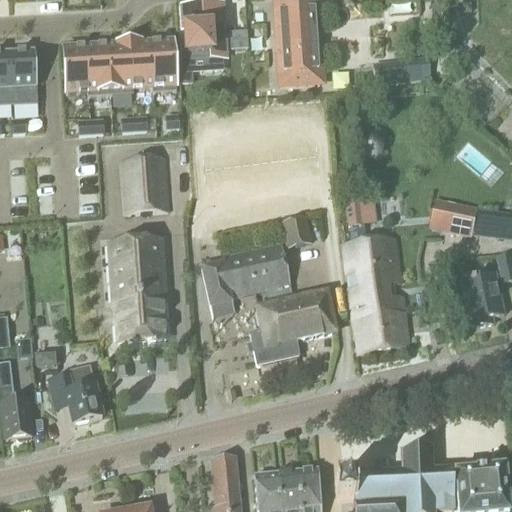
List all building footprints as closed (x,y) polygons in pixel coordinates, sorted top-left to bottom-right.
[(316,3),(272,6),(278,92),(322,90),(316,3)] [(208,9),(182,11),(186,65),(225,62),(222,32),(210,33),(208,9)] [(172,46),(149,47),(152,93),(152,98),(176,97),(172,46)] [(149,47),(129,49),(132,94),(152,93),(149,47)] [(129,49),(106,50),(109,101),(132,99),(132,94),(129,49)] [(106,50),(84,51),(87,97),(87,102),(109,101),(106,50)] [(84,51),(62,53),(65,98),(87,97),(84,51)] [(34,55),(7,56),(11,110),(37,109),(34,55)] [(7,56),(0,56),(0,111),(11,110),(7,56)] [(427,64),(371,70),(373,90),(430,85),(427,64)] [(177,121),(165,122),(166,134),(178,133),(177,121)] [(145,123),(133,124),(134,136),(146,135),(145,123)] [(133,124),(121,125),(122,137),(134,136),(133,124)] [(24,125),(12,126),(12,138),(25,137),(24,125)] [(102,126),(90,127),(90,139),(103,138),(102,126)] [(90,127),(78,127),(78,139),(90,139),(90,127)] [(362,145),(360,151),(362,156),(367,160),(373,160),(378,156),(379,150),(378,145),(373,141),(367,141),(362,145)] [(164,164),(120,167),(124,220),(167,217),(164,164)] [(358,204),(344,205),(347,230),(361,228),(358,204)] [(434,207),(429,230),(468,239),(473,215),(434,207)] [(306,223),(281,229),(287,252),(312,246),(306,223)] [(394,242),(342,248),(355,359),(407,353),(401,300),(396,301),(394,288),(399,288),(394,242)] [(160,245),(108,249),(112,307),(114,309),(117,349),(165,346),(163,305),(165,303),(160,245)] [(221,267),(200,272),(201,277),(211,322),(233,317),(230,303),(265,295),(267,306),(292,300),(289,287),(281,253),(221,267)] [(511,261),(496,265),(502,288),(511,285),(511,261)] [(494,279),(459,287),(464,309),(461,309),(467,333),(492,327),(491,321),(503,319),(494,279)] [(261,336),(249,338),(256,370),(297,361),(294,346),(333,338),(323,295),(319,296),(320,299),(256,314),(261,336)] [(62,354),(63,321),(26,319),(26,334),(41,334),(40,353),(62,354)] [(7,323),(0,323),(0,352),(9,352),(7,323)] [(54,359),(35,361),(36,371),(54,370),(54,359)] [(0,409),(2,410),(6,444),(29,442),(25,406),(13,407),(8,367),(0,367),(0,409)] [(65,383),(46,388),(53,416),(68,412),(72,429),(73,429),(75,428),(87,426),(101,422),(94,392),(91,380),(89,371),(63,378),(65,383)] [(432,475),(431,455),(400,456),(401,477),(386,477),(386,466),(374,466),(374,478),(352,479),(352,483),(334,484),(335,504),(354,503),(353,511),(453,511),(451,474),(432,475)] [(215,511),(207,511),(206,511),(239,511),(235,463),(211,465),(215,511)] [(508,511),(505,473),(454,477),(457,511),(508,511)] [(297,476),(300,511),(318,511),(315,474),(297,476)] [(278,511),(300,511),(297,476),(276,478),(278,511)] [(256,511),(278,511),(276,478),(253,480),(256,511)]
